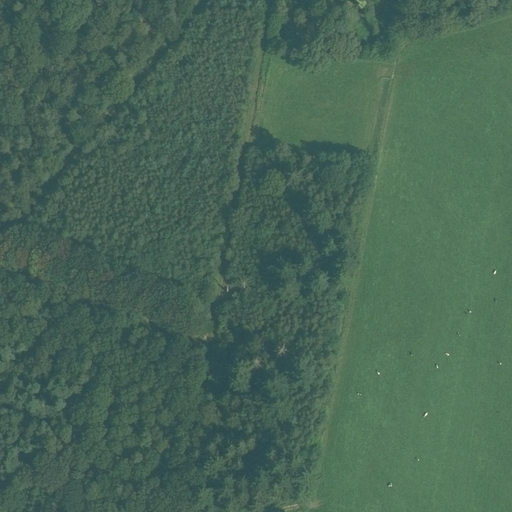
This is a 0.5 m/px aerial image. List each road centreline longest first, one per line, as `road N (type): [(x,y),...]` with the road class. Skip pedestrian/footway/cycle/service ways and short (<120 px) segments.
road 1 (track): [(173,511),(211,312),(0,236)]
road 2 (track): [(211,312),(272,0)]
road 3 (track): [(0,235),(202,0)]
